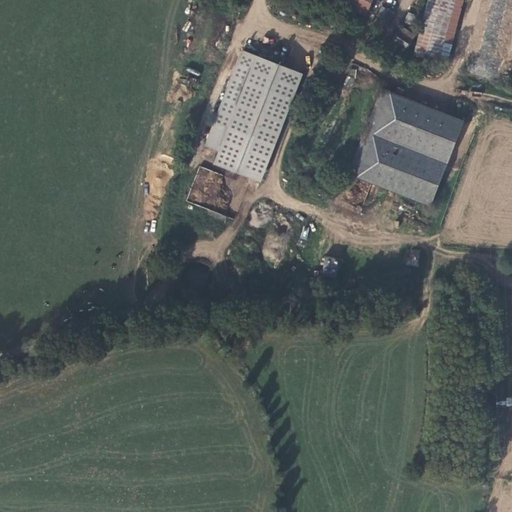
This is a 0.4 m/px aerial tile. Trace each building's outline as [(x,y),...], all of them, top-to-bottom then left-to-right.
[(370,0),(344,0),(341,6),(363,16),(370,0)] [(431,0),(416,57),(438,64),(455,0),(431,0)] [(511,0),(492,0),(479,54),(503,61),(511,24),(511,0)] [(372,27),(382,32),(391,14),(381,9),(372,27)] [(408,12),(404,22),(412,25),(416,16),(408,12)] [(414,36),(401,28),(393,41),(406,49),(414,36)] [(260,180),(301,73),(241,50),(205,146),(219,151),(215,163),(260,180)] [(462,121),(382,89),(347,173),(427,206),(462,121)] [(407,264),(417,266),(420,250),(410,248),(407,264)] [(320,276),(337,279),(341,259),(325,256),(320,276)]
